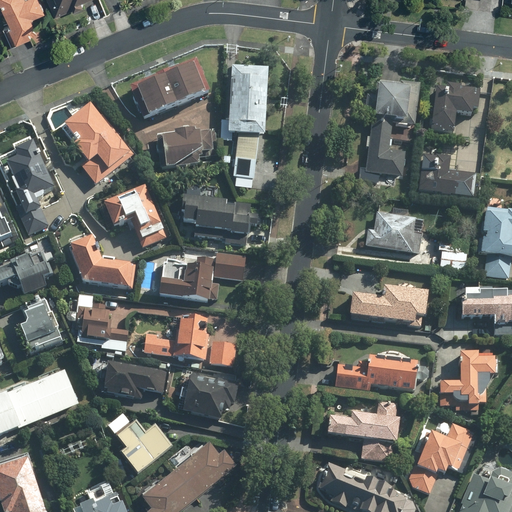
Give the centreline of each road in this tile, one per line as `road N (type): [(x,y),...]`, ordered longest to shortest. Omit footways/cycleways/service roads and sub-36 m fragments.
road 1 (residential): [(329,24),(269,511)]
road 2 (residential): [(0,93),(199,13),(329,24)]
road 3 (residential): [(329,24),(511,48)]
